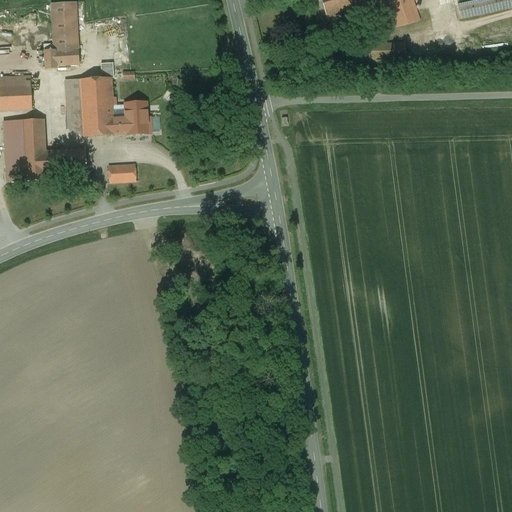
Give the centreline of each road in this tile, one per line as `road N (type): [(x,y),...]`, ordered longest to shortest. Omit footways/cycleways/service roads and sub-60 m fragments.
road 1 (tertiary): [(321,511),(275,196)]
road 2 (tertiary): [(275,196),(136,213),(0,257)]
road 3 (unclassified): [(256,104),(511,95)]
